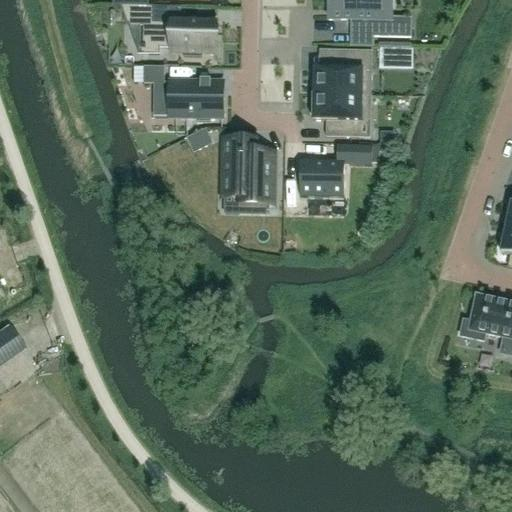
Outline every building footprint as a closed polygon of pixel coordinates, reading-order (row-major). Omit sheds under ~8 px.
[(327,0),(328,11),(328,21),(339,21),(372,22),(372,38),(409,39),(410,20),(391,20),(391,0),(327,0)] [(180,25),(180,9),(151,8),(146,7),(121,7),(127,25),(142,26),(143,55),(147,55),(158,56),(158,49),(171,49),(171,52),(182,53),(182,58),(200,59),(200,53),(214,53),(214,37),(215,37),(216,25),(180,25)] [(300,21),(300,42),(336,43),(336,22),(300,21)] [(312,96),(370,97),(371,53),(343,52),(342,70),(312,70),(312,72),(309,72),(309,85),(312,85),(312,96)] [(143,85),(163,85),(163,69),(143,69),(143,85)] [(209,123),(209,120),(221,120),(222,98),(218,98),(218,84),(209,83),(209,81),(199,81),(199,83),(167,83),(167,100),(171,100),(171,119),(195,119),(195,123),(209,123)] [(370,98),(370,97),(312,96),(312,103),(309,103),(308,116),(311,116),(311,122),(325,123),(325,139),(357,140),(357,123),(361,124),(361,98),(370,98)] [(211,145),(204,130),(186,139),(193,154),(211,145)] [(254,154),(254,143),(223,142),(222,198),(239,198),(239,204),(271,205),(272,155),(254,154)] [(343,164),(300,163),(299,199),(342,199),(343,164)] [(511,230),(505,229),(499,255),(511,257),(511,265),(511,270),(511,269),(511,230)] [(462,322),(459,338),(483,343),(484,336),(511,341),(511,305),(477,297),(475,296),(474,299),(475,299),(469,324),(462,322)] [(0,330),(0,359),(19,347),(5,327),(0,330)]
